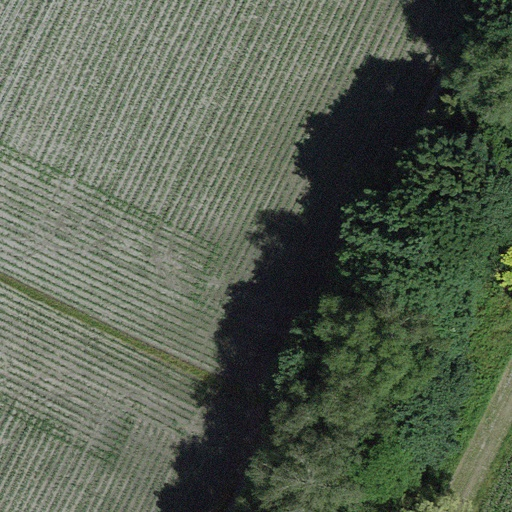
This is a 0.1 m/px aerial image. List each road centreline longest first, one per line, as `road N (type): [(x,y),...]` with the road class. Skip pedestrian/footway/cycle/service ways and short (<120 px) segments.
road 1 (track): [(500,0),(250,511)]
road 2 (track): [(457,511),(511,400)]
